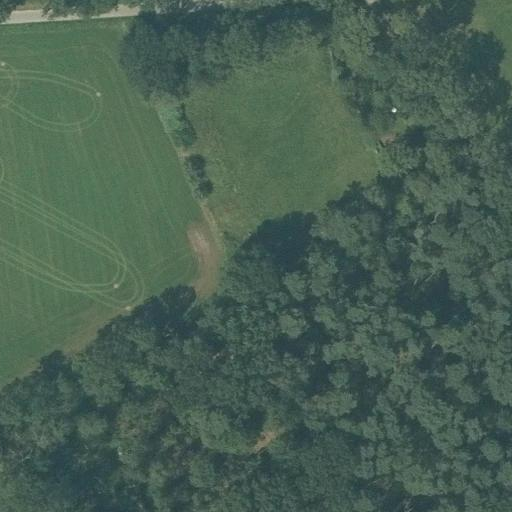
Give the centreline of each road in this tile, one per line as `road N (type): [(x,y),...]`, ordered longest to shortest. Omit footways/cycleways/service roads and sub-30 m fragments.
road 1 (unclassified): [(312,0),(240,13),(0,24)]
road 2 (track): [(387,0),(511,174)]
